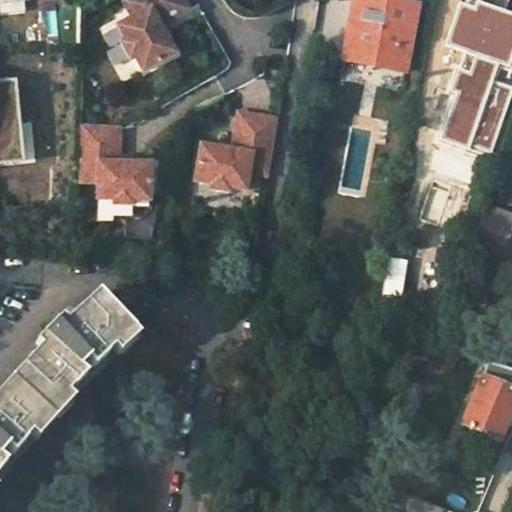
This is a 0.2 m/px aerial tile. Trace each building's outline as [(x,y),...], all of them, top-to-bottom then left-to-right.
[(133,25),(118,33),(125,47),(121,49),(131,67),(134,64),(142,78),(175,60),(160,33),(188,17),(179,0),(135,0),(123,7),(133,25)] [(356,0),(345,61),(406,72),(418,6),(383,0),(356,0)] [(465,52),(436,134),(500,157),(511,124),(511,17),(463,0),(458,0),(443,44),(465,52)] [(0,153),(25,151),(17,79),(0,80),(0,153)] [(208,192),(226,195),(227,190),(244,192),(247,177),(266,180),(276,123),(236,117),(230,153),(199,147),(192,184),(209,187),(208,192)] [(96,206),(114,206),(114,211),(132,211),(132,207),(147,207),(148,170),(118,169),(118,136),(79,130),(79,165),(77,187),(96,187),(96,206)] [(0,165),(26,163),(25,151),(0,153),(0,165)] [(511,237),(511,215),(486,207),(479,227),(511,237)] [(375,301),(376,270),(338,269),(337,300),(375,301)] [(0,475),(3,471),(9,464),(74,392),(85,381),(129,339),(95,301),(57,335),(51,330),(40,342),(45,347),(0,396),(0,475)] [(511,370),(490,361),(476,395),(465,390),(459,404),(469,408),(462,425),(500,440),(507,424),(511,425),(511,410),(511,408),(511,370)] [(445,511),(446,510),(410,494),(401,511),(445,511)]
